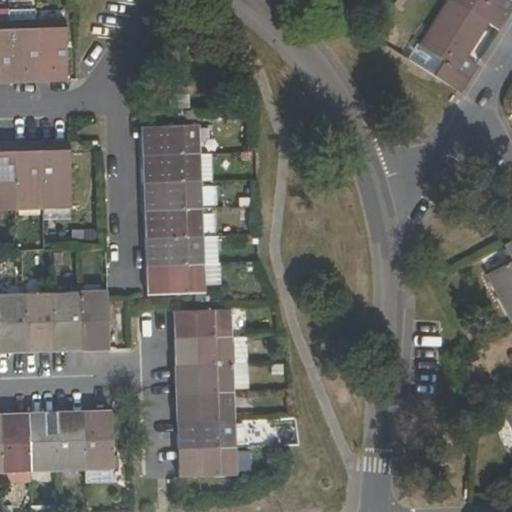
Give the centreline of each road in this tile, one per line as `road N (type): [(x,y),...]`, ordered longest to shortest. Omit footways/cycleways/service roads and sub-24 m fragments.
road 1 (residential): [(379,193),(391,265),(378,511)]
road 2 (residential): [(236,0),(333,101),(379,193)]
road 3 (residential): [(129,288),(115,105)]
road 4 (residential): [(0,383),(142,377)]
road 5 (residential): [(379,193),(482,112)]
